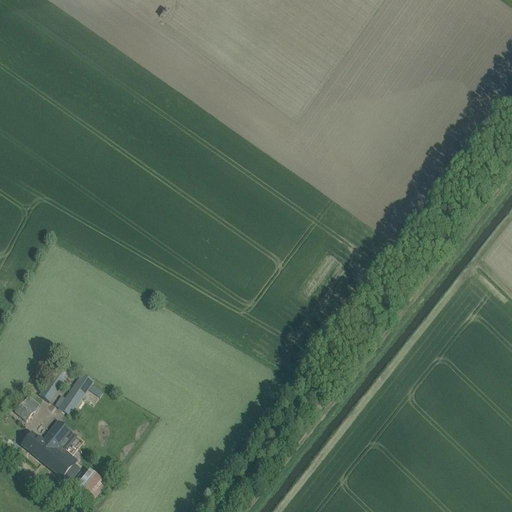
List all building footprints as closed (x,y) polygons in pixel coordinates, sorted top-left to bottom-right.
[(39,397),(49,404),(73,369),(63,362),(39,397)] [(58,410),(70,418),(93,383),(82,375),(58,410)] [(15,414),(26,423),(39,408),(28,398),(15,414)] [(22,447),(68,485),(80,470),(74,465),(77,462),(65,452),(76,438),(57,423),(42,442),(32,434),(22,447)] [(87,491),(83,499),(96,504),(106,483),(84,472),(83,475),(78,473),(73,485),(87,491)]
